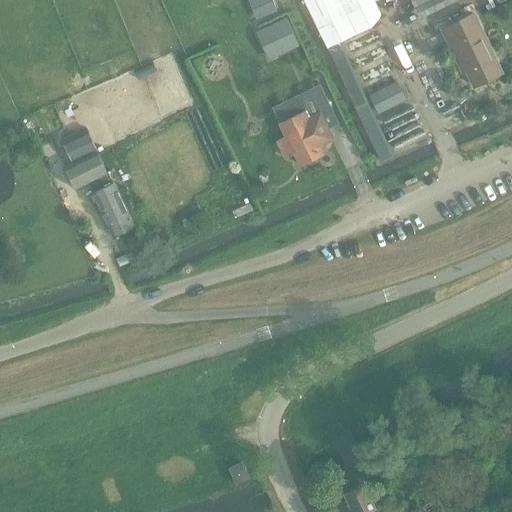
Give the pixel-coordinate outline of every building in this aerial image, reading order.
[(269,0),(250,0),(248,1),(256,19),(275,11),(269,0)] [(408,0),(417,18),(454,0),(303,0),(317,29),(327,49),(328,48),(380,160),(394,154),(341,42),(370,28),(381,15),(374,1),(377,0),(408,0)] [(460,60),(473,85),(498,73),(469,14),(440,29),(456,62),(460,60)] [(285,23),(256,36),(267,60),(278,55),(275,47),(293,39),(285,23)] [(406,100),(396,81),(369,95),(379,114),(406,100)] [(286,138),(277,142),(285,158),(294,154),(300,165),(323,154),(321,149),(333,143),(319,114),(307,120),(303,112),(279,124),(286,138)] [(85,131),(64,141),(75,165),(65,171),(75,191),(98,179),(103,190),(91,196),(112,238),(136,226),(115,185),(113,185),(107,174),(106,174),(96,155),(97,155),(85,131)] [(229,469),(236,484),(249,478),(241,463),(229,469)] [(377,511),(363,484),(343,494),(351,511),(377,511)] [(469,491),(451,500),(456,511),(462,511),(477,505),(469,491)]
